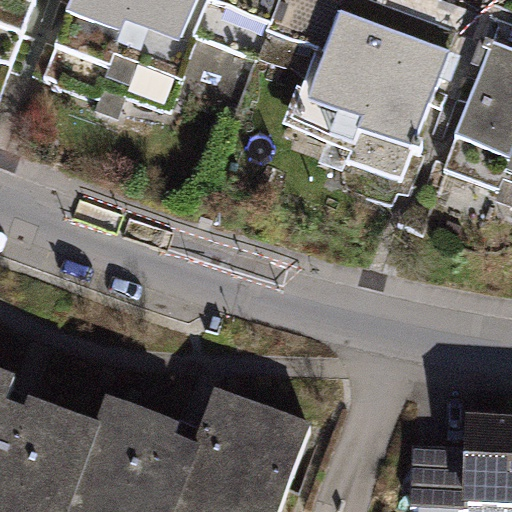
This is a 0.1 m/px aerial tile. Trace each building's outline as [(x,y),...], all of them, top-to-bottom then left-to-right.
[(38,0),(0,0),(0,75),(8,78),(38,0)] [(207,0),(81,0),(51,75),(165,118),(207,0)] [(212,38),(308,78),(287,128),(297,132),(327,60),(289,45),(294,31),(226,3),(212,38)] [(447,64),(340,21),(302,135),(353,157),(348,175),(397,193),(447,64)] [(511,56),(490,48),(444,184),(497,207),(505,188),(511,190),(511,56)] [(0,511),(283,511),(311,440),(215,404),(195,457),(177,451),(181,441),(109,414),(99,439),(33,414),(28,428),(8,420),(17,396),(0,389),(0,511)] [(511,511),(511,424),(468,426),(469,456),(417,458),(418,511),(511,511)]
